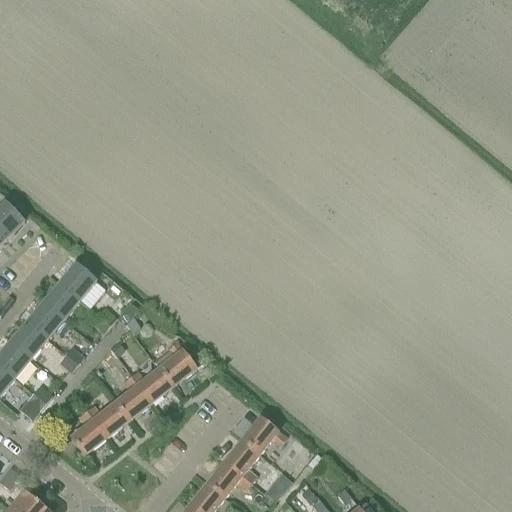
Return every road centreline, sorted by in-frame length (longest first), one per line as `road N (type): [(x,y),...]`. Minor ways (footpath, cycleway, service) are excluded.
road 1 (residential): [(157,511),(240,406)]
road 2 (residential): [(0,426),(100,508)]
